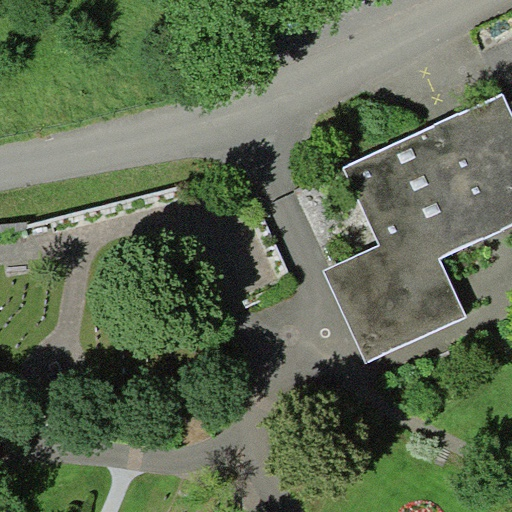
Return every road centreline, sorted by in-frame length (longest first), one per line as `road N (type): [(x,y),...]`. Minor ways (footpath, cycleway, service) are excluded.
road 1 (unclassified): [(236,118),(472,0)]
road 2 (residential): [(0,170),(236,118)]
